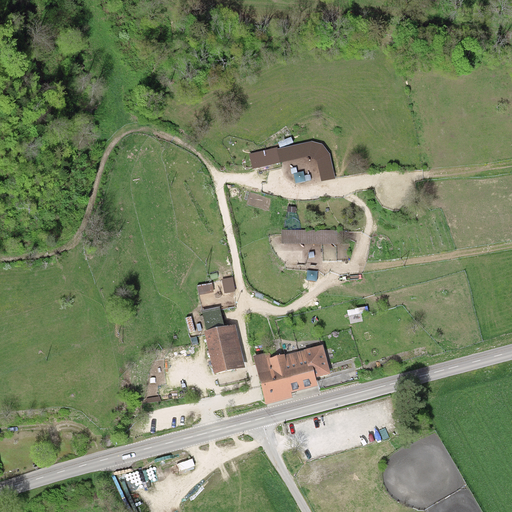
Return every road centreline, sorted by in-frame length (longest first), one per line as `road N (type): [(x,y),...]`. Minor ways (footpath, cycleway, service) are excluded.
road 1 (track): [(212,171),(160,132),(127,129),(109,147),(69,245),(0,258)]
road 2 (tertiary): [(0,490),(261,418)]
road 3 (tertiary): [(261,418),(511,351)]
